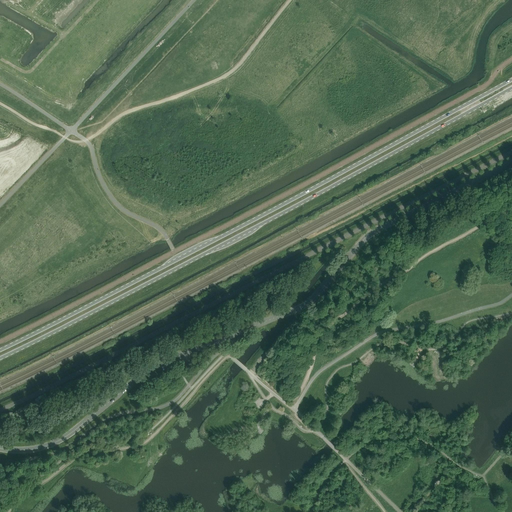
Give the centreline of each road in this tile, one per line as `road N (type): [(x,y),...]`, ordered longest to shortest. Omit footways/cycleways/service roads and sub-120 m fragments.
road 1 (unclassified): [(511,162),(368,235),(304,305),(158,363),(49,445),(0,448)]
road 2 (secondary): [(511,78),(0,349)]
road 3 (secondary): [(0,358),(511,88)]
road 4 (unknown): [(249,372),(295,400),(319,340),(333,326),(420,259),(511,210)]
road 5 (unknown): [(65,137),(86,141),(124,114),(233,70),(291,0)]
road 6 (unknown): [(73,461),(94,449),(146,443),(232,357)]
